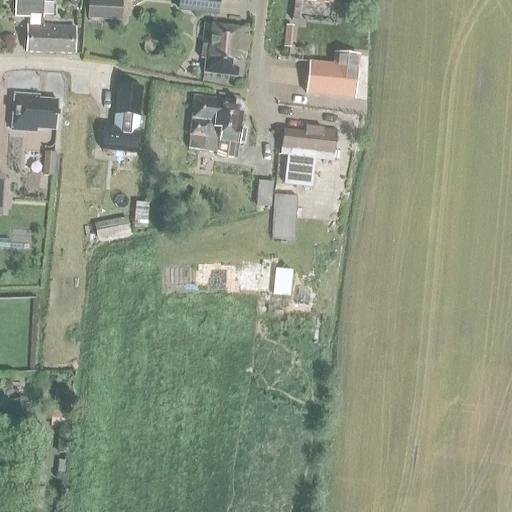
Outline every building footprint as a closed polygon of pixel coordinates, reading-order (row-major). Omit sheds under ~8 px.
[(29,19),(28,25),(27,25),(26,51),(73,54),(74,28),(43,26),(43,18),(42,18),(43,0),(14,0),(14,18),(29,19)] [(87,0),(87,20),(121,22),(122,0),(120,0),(87,0)] [(177,0),(176,12),(218,17),(220,0),(177,0)] [(293,0),(292,13),(299,14),(301,1),(293,0)] [(204,74),(242,79),(248,22),(237,21),(236,30),(204,27),(201,61),(205,61),(204,74)] [(308,64),(305,95),(354,100),(358,57),(334,55),(332,66),(308,64)] [(102,127),(100,151),(137,154),(139,129),(141,129),(143,130),(144,119),(139,118),(142,89),(117,86),(113,128),(102,127)] [(37,100),(37,96),(13,95),(10,131),(34,133),(34,129),(55,131),(57,102),(37,100)] [(194,97),(188,148),(216,153),(216,156),(235,159),(237,144),(243,145),(245,129),(240,128),(238,128),(238,123),(241,123),(243,110),(238,104),(194,97)] [(283,132),(281,156),(286,157),(283,185),(311,188),(314,160),(331,162),(334,132),(321,131),(321,130),(304,128),(303,134),(283,132)] [(44,153),(43,177),(53,177),(54,154),(44,153)] [(258,206),(272,207),(274,184),(261,182),(258,206)] [(95,228),(96,237),(122,236),(122,226),(95,228)] [(278,270),(276,295),(293,296),(295,271),(278,270)] [(67,413),(51,412),(50,428),(66,429),(67,413)] [(25,443),(28,418),(4,415),(2,429),(4,430),(3,440),(25,443)] [(57,440),(55,453),(67,455),(68,441),(57,440)]
